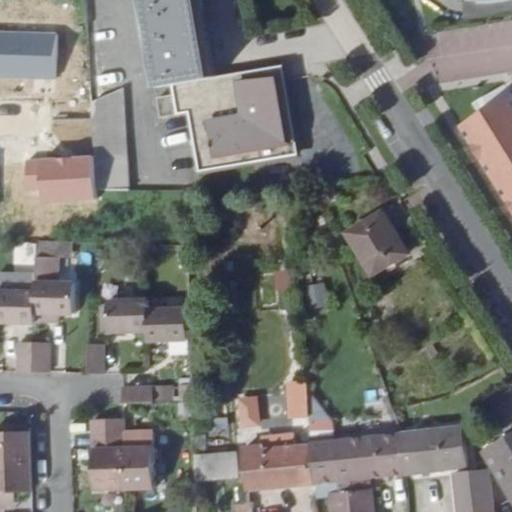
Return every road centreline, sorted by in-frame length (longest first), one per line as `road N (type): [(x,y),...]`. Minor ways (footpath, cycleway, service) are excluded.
road 1 (residential): [(511,301),(324,0)]
road 2 (residential): [(0,385),(58,386),(60,511)]
